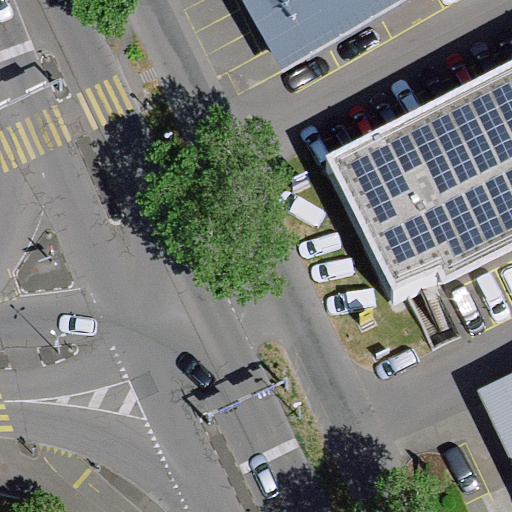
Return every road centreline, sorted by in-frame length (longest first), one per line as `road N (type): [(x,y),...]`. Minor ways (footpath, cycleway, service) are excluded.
road 1 (residential): [(385,511),(140,0)]
road 2 (primary): [(209,311),(62,0)]
road 3 (primary): [(4,72),(123,302)]
road 4 (primary): [(285,511),(209,311)]
road 5 (secondary): [(4,72),(10,190),(0,229)]
road 6 (secondary): [(0,399),(157,379)]
road 7 (primary): [(157,379),(229,511)]
road 8 (secondary): [(123,302),(0,324)]
